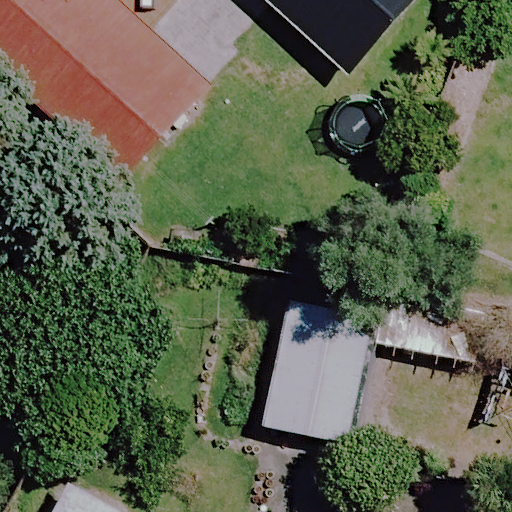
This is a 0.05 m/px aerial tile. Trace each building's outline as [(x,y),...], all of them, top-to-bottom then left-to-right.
[(0,0),(0,83),(124,190),(204,97),(91,0),(0,0)] [(424,0),(254,0),(345,85),(424,0)] [(483,324),(403,300),(386,356),(467,380),(483,324)] [(374,322),(289,304),(260,436),(346,454),(374,322)] [(89,511),(66,500),(60,511),(89,511)]
